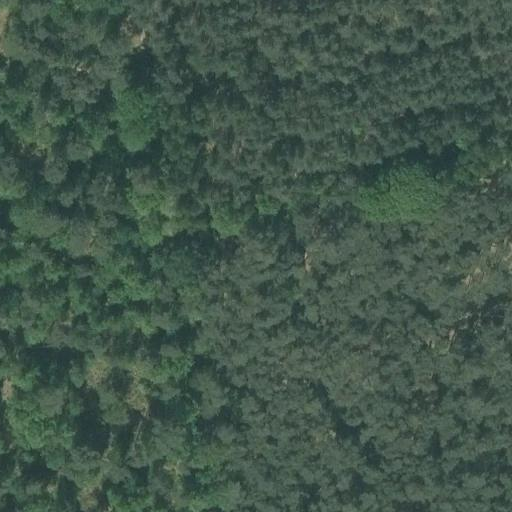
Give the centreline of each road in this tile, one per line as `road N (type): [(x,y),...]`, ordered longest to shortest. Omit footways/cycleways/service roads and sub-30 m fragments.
road 1 (track): [(116,0),(218,511)]
road 2 (track): [(159,217),(511,154)]
